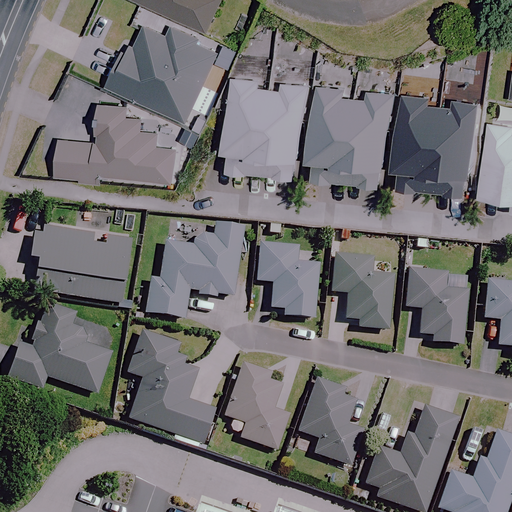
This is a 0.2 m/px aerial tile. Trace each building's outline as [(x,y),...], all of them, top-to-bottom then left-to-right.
[(138,0),(207,30),(220,0),(138,0)] [(102,82),(109,85),(185,121),(218,53),(196,43),(198,38),(170,25),(165,35),(139,22),(130,43),(122,39),(102,82)] [(234,141),(232,165),(253,166),(253,165),(267,166),(273,84),(261,84),(261,76),(235,74),(230,140),(234,141)] [(307,148),(312,80),(287,78),(286,85),(273,84),(267,166),(279,167),(279,168),(299,169),(301,148),(307,148)] [(320,149),(319,173),(340,175),(340,174),(353,175),(359,93),(347,92),(348,85),(321,83),(317,149),(320,149)] [(394,157),(398,89),(373,87),(373,94),(359,93),(353,175),(365,175),(365,176),(386,178),(387,157),(394,157)] [(405,158),(404,182),(425,183),(425,182),(438,183),(444,102),(432,101),(433,93),(406,92),(401,158),(405,158)] [(479,166),(483,97),(458,96),(458,103),(444,102),(438,183),(450,184),(450,185),(471,186),(472,165),(479,166)] [(58,173),(85,174),(85,178),(105,179),(105,175),(179,177),(180,140),(162,140),(163,127),(145,127),(146,114),(132,113),(132,101),(99,100),(98,133),(104,133),(103,138),(60,137),(58,173)] [(511,121),(487,120),(481,195),(511,197),(511,121)] [(186,292),(196,294),(195,300),(213,303),(214,297),(229,299),(239,230),(212,225),(210,238),(184,234),(183,246),(162,243),(156,281),(147,279),(141,318),(181,324),(186,292)] [(39,231),(38,237),(28,236),(22,284),(32,285),(30,295),(116,307),(125,242),(104,239),(103,249),(88,247),(89,237),(39,231)] [(294,249),(255,246),(252,284),(268,285),(266,311),(278,312),(278,319),(309,321),(314,265),(293,263),(294,249)] [(343,297),(341,323),(353,324),(353,331),(384,333),(388,279),(367,277),(368,260),(329,258),(327,296),(343,297)] [(444,276),(404,273),(401,310),(417,311),(415,337),(426,338),(426,345),(458,348),(462,294),(442,292),(444,276)] [(511,283),(480,281),(477,321),(495,323),(493,348),(506,348),(505,357),(511,357),(511,283)] [(93,397),(113,334),(72,321),(73,316),(41,306),(35,327),(28,325),(20,348),(12,345),(2,379),(40,391),(43,381),(93,397)] [(184,359),(170,355),(173,346),(138,333),(123,376),(139,381),(125,421),(197,447),(210,413),(183,403),(193,375),(180,370),(184,359)] [(269,375),(236,365),(219,422),(238,427),(234,441),(274,454),(285,415),(272,411),(280,385),(267,381),(269,375)] [(342,399),(344,393),(311,382),(295,435),(315,442),(310,457),(347,469),(358,434),(343,429),(352,402),(342,399)] [(376,449),(362,486),(375,491),(372,500),(406,511),(421,511),(454,422),(416,409),(398,457),(376,449)] [(503,511),(511,487),(511,439),(491,432),(481,461),(475,459),(468,481),(447,474),(434,511),(503,511)] [(268,511),(234,511),(187,497),(182,511),(296,511),(271,503),(268,511)]
